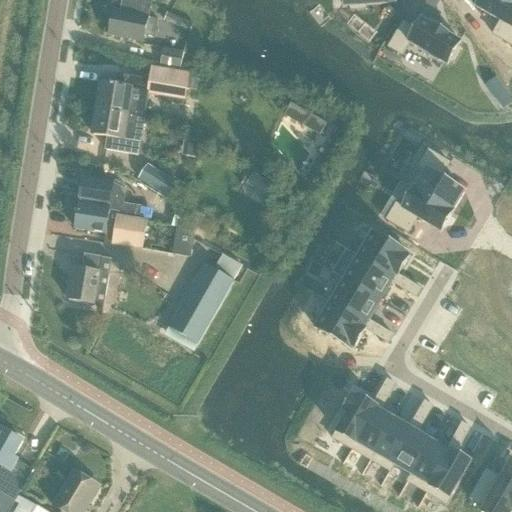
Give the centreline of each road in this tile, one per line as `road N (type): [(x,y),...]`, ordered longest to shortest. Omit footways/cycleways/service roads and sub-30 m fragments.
road 1 (unclassified): [(0,353),(63,0)]
road 2 (residential): [(511,438),(389,368),(456,257),(511,290)]
road 3 (unclassified): [(259,511),(0,360)]
